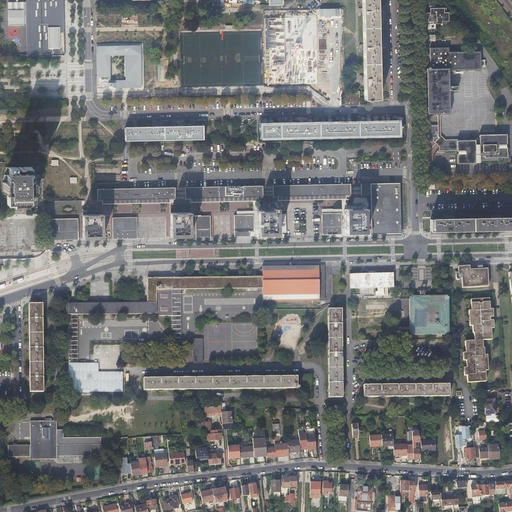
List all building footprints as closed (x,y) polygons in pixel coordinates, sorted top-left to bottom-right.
[(22,0),(8,0),(8,8),(24,7),(24,15),(29,15),(28,0),(22,0)] [(64,53),(63,0),(28,0),(29,15),(24,15),(24,7),(8,8),(8,23),(24,23),(24,22),(29,22),(30,54),(64,53)] [(379,99),(377,0),(362,0),(364,99),(379,99)] [(430,12),(426,12),(426,24),(444,23),(444,21),(449,21),(449,12),(444,12),(444,7),(431,8),(431,10),(430,10),(430,12)] [(121,24),(137,24),(137,15),(121,14),(121,24)] [(140,46),(96,47),(97,77),(111,77),(110,56),(125,56),(125,81),(108,81),(108,89),(141,88),(140,46)] [(426,61),(427,114),(436,114),(442,114),(449,114),(449,90),(449,86),(449,70),(480,70),(480,51),(448,51),(448,47),(429,47),(429,61),(426,61)] [(167,76),(166,76),(168,62),(160,61),(158,76),(161,76),(160,81),(166,82),(167,76)] [(442,114),(436,114),(438,116),(438,124),(438,136),(444,143),(456,143),(456,142),(458,141),(457,139),(445,140),(441,136),(441,116),(442,114)] [(401,124),(261,126),(262,140),(402,137),(401,124)] [(480,160),(496,160),(503,160),(502,157),(503,157),(506,157),(506,148),(505,147),(505,144),(506,144),(506,134),(481,134),(480,136),(480,139),(481,140),(480,141),(480,144),(475,144),(466,144),(466,142),(466,141),(463,141),(462,141),(461,141),(458,141),(456,142),(456,143),(444,143),(438,136),(438,124),(428,125),(428,141),(434,141),(436,141),(440,146),(439,147),(439,149),(440,150),(442,150),(443,149),(444,150),(447,150),(448,149),(449,150),(451,150),(452,149),(453,150),(458,150),(458,153),(457,153),(457,163),(476,163),(475,162),(480,162),(480,160)] [(203,127),(124,128),(124,143),(204,141),(203,127)] [(8,181),(3,181),(3,193),(7,193),(7,202),(14,202),(14,207),(28,207),(28,202),(34,202),(34,192),(37,192),(37,181),(32,181),(32,174),(31,174),(30,166),(9,166),(9,174),(8,174),(8,181)] [(399,183),(361,184),(361,195),(366,195),(370,195),(371,212),(366,212),(366,219),(371,219),(371,234),(400,233),(399,183)] [(282,197),(346,195),(351,195),(350,184),(273,185),(273,197),(282,197)] [(185,198),(190,198),(257,197),(263,197),(262,186),(185,187),(185,198)] [(175,187),(101,189),(97,189),(98,200),(102,200),(170,199),(175,199),(175,187)] [(274,210),(258,211),(259,234),(279,234),(278,214),(278,208),(274,208),(274,210)] [(366,209),(346,209),(346,233),(367,232),(366,219),(366,212),(366,209)] [(190,212),(171,212),(171,236),(191,236),(190,212)] [(342,234),(341,213),(322,214),(322,235),(342,234)] [(103,237),(103,214),(83,214),(83,238),(103,237)] [(210,215),(195,216),(195,237),(211,237),(210,215)] [(254,236),(253,215),(233,215),(234,236),(254,236)] [(446,219),(430,219),(430,231),(511,228),(511,216),(500,217),(500,215),(491,215),(491,217),(454,218),(454,216),(446,217),(446,219)] [(137,217),(112,217),(113,239),(137,238),(137,217)] [(49,240),(79,239),(78,218),(49,218),(49,240)] [(458,274),(455,274),(456,277),(456,278),(456,279),(457,279),(457,280),(458,280),(459,279),(460,279),(460,278),(460,274),(461,274),(462,288),(488,286),(487,269),(488,269),(488,264),(473,265),(458,266),(458,271),(458,274)] [(262,284),(263,288),(263,300),(324,299),(324,265),(262,266),(262,277),(262,283),(262,284)] [(366,273),(362,273),(350,274),(350,288),(378,287),(378,292),(376,292),(376,296),(382,296),(382,295),(386,295),(386,287),(394,287),(393,273),(366,273)] [(68,362),(77,362),(77,314),(156,313),(156,315),(171,315),(171,342),(181,342),(180,289),(263,288),(262,284),(262,283),(262,277),(148,277),(148,302),(65,303),(66,314),(68,314),(68,362)] [(411,297),(410,297),(410,333),(411,333),(411,334),(447,334),(447,333),(449,333),(448,297),(447,296),(447,295),(411,295),(411,297)] [(501,320),(500,308),(495,308),(490,309),(489,298),(471,299),(471,310),(469,310),(470,326),(472,325),(472,333),(474,333),(474,340),(465,341),(466,352),(463,352),(464,360),(467,360),(467,367),(464,368),(465,375),(468,375),(468,382),(486,381),(486,370),(488,370),(487,355),(484,355),(484,348),(483,348),(483,340),(492,339),(491,328),(494,328),(493,320),(501,320)] [(42,304),(29,304),(29,392),(43,392),(42,304)] [(341,308),(328,308),(329,397),(342,397),(341,308)] [(202,338),(193,338),(193,363),(203,363),(202,338)] [(77,362),(68,362),(69,393),(90,393),(90,362),(77,362)] [(150,377),(143,377),(143,389),(297,388),(297,387),(299,387),(299,388),(310,388),(310,375),(288,376),(288,375),(284,375),(284,376),(271,376),(271,375),(268,375),(268,376),(254,376),(254,375),(250,375),(250,376),(237,376),(234,376),(220,376),(217,376),(203,377),(203,376),(200,376),(200,377),(186,377),(186,376),(183,376),(183,377),(170,377),(170,376),(167,376),(167,377),(153,377),(153,376),(150,377)] [(371,385),(364,385),(364,397),(450,396),(449,384),(442,384),(439,384),(425,385),(425,384),(422,384),(422,385),(408,385),(408,384),(405,384),(405,385),(391,385),(391,384),(388,384),(388,385),(374,385),(374,384),(371,384),(371,385)] [(483,400),(485,413),(495,413),(494,399),(483,400)] [(226,412),(225,402),(220,403),(221,405),(221,412),(222,427),(232,426),(231,412),(226,412)] [(221,412),(221,405),(204,407),(205,414),(221,412)] [(30,445),(7,445),(7,456),(101,455),(101,444),(101,436),(99,436),(99,432),(90,432),(90,437),(80,437),(80,432),(70,432),(71,437),(63,437),(63,429),(56,429),(56,420),(50,420),(50,418),(46,418),(46,420),(29,421),(30,445)] [(206,429),(206,432),(206,434),(207,434),(207,440),(222,439),(221,429),(217,430),(217,433),(213,434),(213,433),(211,433),(210,423),(205,423),(206,429)] [(279,423),(272,424),(274,437),(274,444),(275,448),(275,457),(289,455),(287,443),(280,444),(279,437),(280,437),(279,423)] [(487,439),(486,430),(478,431),(479,440),(487,439)] [(412,436),(412,443),(412,448),(406,448),(407,455),(407,459),(413,459),(419,459),(418,449),(416,449),(415,443),(418,443),(417,431),(412,431),(412,436)] [(300,449),(307,448),(306,435),(306,432),(299,433),(299,440),(300,449)] [(310,450),(316,449),(315,434),(306,435),(307,448),(307,452),(311,452),(310,450)] [(381,435),(369,436),(370,446),(374,446),(374,448),(377,447),(377,446),(381,446),(381,435)] [(393,448),(393,445),(392,435),(381,435),(381,446),(385,446),(385,447),(388,447),(388,448),(393,448)] [(152,447),(150,436),(143,437),(144,448),(152,447)] [(426,449),(433,449),(432,440),(420,441),(421,450),(426,450),(426,449)] [(266,446),(265,444),(253,445),(253,446),(254,456),(254,457),(266,456),(266,449),(266,446)] [(488,457),(489,461),(494,461),(494,462),(499,462),(498,444),(487,445),(487,446),(487,447),(488,451),(488,457)] [(185,463),(184,452),(173,454),(172,446),(168,447),(170,466),(180,465),(179,463),(185,463)] [(208,454),(207,446),(195,447),(196,459),(208,458),(208,454)] [(254,456),(253,446),(239,447),(240,456),(243,456),(243,457),(254,456)] [(480,458),(488,457),(488,451),(487,447),(479,448),(480,458)] [(266,457),(275,457),(275,448),(273,448),(266,449),(266,456),(266,457)] [(466,452),(464,452),(464,454),(465,454),(465,456),(466,456),(467,459),(475,458),(474,448),(465,449),(466,452)] [(165,453),(154,454),(156,467),(161,467),(161,466),(167,465),(165,453)] [(208,454),(208,458),(208,464),(220,463),(219,453),(208,454)] [(146,458),(138,459),(139,464),(140,473),(140,474),(147,473),(146,458)] [(120,461),(121,473),(131,472),(131,465),(130,464),(126,464),(125,461),(120,461)] [(131,472),(132,475),(140,473),(139,464),(131,465),(131,472)] [(271,496),(280,496),(280,491),(279,480),(271,480),(271,496)] [(409,480),(400,480),(400,490),(400,495),(400,497),(400,501),(403,500),(404,490),(409,490),(409,480)] [(496,489),(500,488),(509,487),(510,498),(511,497),(511,480),(495,481),(496,489)] [(320,482),(310,481),(310,496),(319,497),(320,482)] [(328,481),(323,481),(322,493),(332,494),(332,483),(328,483),(328,481)] [(465,481),(456,482),(457,488),(460,488),(461,492),(466,491),(465,481)] [(255,483),(248,484),(249,494),(256,493),(255,483)] [(346,496),(348,496),(348,485),(339,484),(338,495),(346,496)] [(480,485),(479,484),(471,485),(472,494),(481,493),(480,485)] [(488,484),(480,485),(481,493),(481,495),(489,494),(488,484)] [(426,485),(418,485),(418,496),(419,502),(427,502),(426,485)] [(354,498),(353,510),(355,510),(370,511),(371,502),(373,501),(373,500),(374,493),(371,493),(372,487),(358,486),(357,498),(354,498)] [(225,487),(211,490),(213,500),(214,502),(227,500),(225,487)] [(230,498),(239,497),(238,488),(229,488),(230,498)] [(213,500),(211,490),(200,492),(202,502),(213,500)] [(430,491),(430,499),(441,498),(441,496),(440,490),(430,491)] [(180,494),(182,503),(192,501),(190,493),(180,494)] [(441,496),(441,498),(441,505),(458,504),(457,494),(449,494),(449,495),(441,496)] [(170,499),(163,500),(165,509),(177,507),(175,495),(169,496),(170,499)] [(400,497),(400,495),(395,495),(389,495),(389,510),(400,510),(400,501),(400,497)] [(145,501),(146,503),(146,507),(147,511),(157,509),(155,499),(145,501)] [(510,501),(498,503),(499,511),(505,511),(505,510),(511,510),(510,501)] [(116,511),(115,503),(102,506),(103,511),(116,511)] [(132,511),(130,503),(119,506),(120,511),(132,511)] [(146,503),(134,506),(135,511),(147,511),(146,507),(146,503)] [(216,511),(222,511),(218,511),(218,508),(217,509),(215,503),(214,504),(216,511)]
